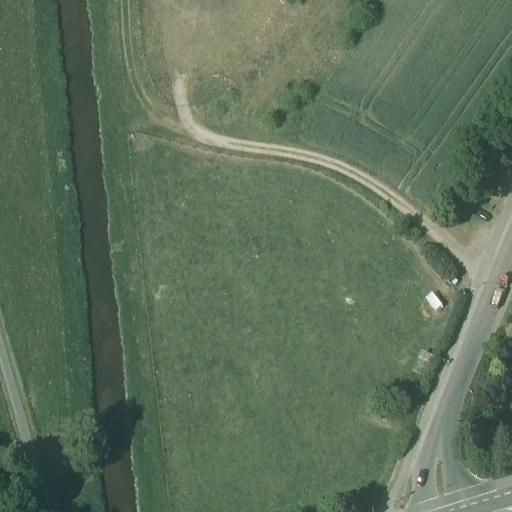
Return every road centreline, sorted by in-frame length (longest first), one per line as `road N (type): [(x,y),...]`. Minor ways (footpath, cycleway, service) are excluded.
road 1 (track): [(498,285),(353,173),(216,141),(187,120)]
road 2 (residential): [(511,252),(446,408)]
road 3 (track): [(37,483),(0,351)]
